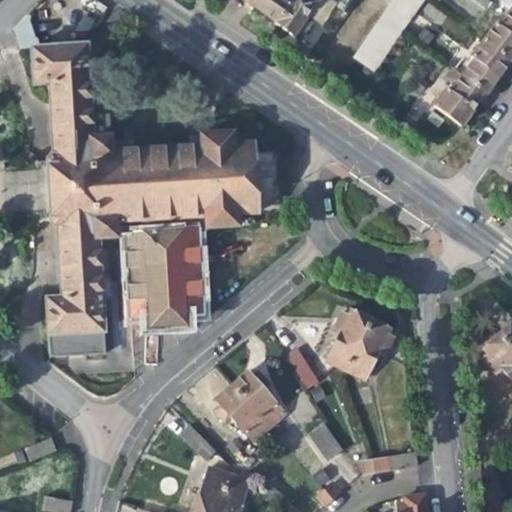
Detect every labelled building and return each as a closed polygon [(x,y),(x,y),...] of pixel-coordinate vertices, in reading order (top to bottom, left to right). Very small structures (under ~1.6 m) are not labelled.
[(240,0),(258,12),(273,23),(288,0),(240,0)] [(288,0),(273,23),(272,24),(290,36),(294,30),(300,34),(308,22),(302,18),(314,0),(288,0)] [(389,0),(350,58),(372,72),(421,0),(389,0)] [(493,25),(481,42),(506,62),(511,54),(511,13),(508,11),(497,27),(493,25)] [(30,18),(13,22),(19,48),(35,45),(30,18)] [(497,74),(506,62),(481,42),(467,61),(470,63),(460,77),(482,94),(497,74)] [(109,150),(108,128),(105,78),(86,79),(84,45),(29,49),(31,85),(46,85),(48,124),(50,157),(43,157),(44,189),(45,208),(46,226),(54,225),(58,298),(44,298),(48,357),(102,355),(99,299),(107,298),(107,281),(98,281),(95,240),(112,239),(113,237),(123,236),(128,319),(144,318),(145,330),(185,328),(184,315),(200,315),(195,231),(205,231),(206,227),(236,226),(235,213),(254,212),(251,143),(231,144),(230,131),(198,134),(198,145),(181,146),(109,150)] [(470,110),(482,94),(460,77),(447,94),(443,92),(431,109),(456,128),(470,110)] [(336,97),(318,87),(314,93),(332,103),(336,97)] [(180,124),(108,128),(109,150),(181,146),(180,124)] [(323,364),(343,373),(367,320),(348,311),(344,318),(338,316),(334,322),(330,332),(337,335),(323,364)] [(387,329),(367,320),(343,373),(361,382),(375,353),(383,356),(388,346),(390,339),(383,336),(387,329)] [(511,322),(497,337),(511,352),(511,322)] [(511,382),(511,352),(497,337),(481,351),(486,355),(480,361),(490,372),(496,366),(511,382)] [(283,357),(297,381),(309,373),(295,350),(283,357)] [(245,374),(229,388),(265,428),(281,415),(259,390),(264,385),(255,374),(250,379),(245,374)] [(249,443),(265,428),(229,388),(212,401),(218,408),(213,412),(216,415),(222,422),(226,418),(249,443)] [(187,427),(177,437),(197,457),(207,448),(187,427)] [(346,459),(330,433),(315,443),(331,468),(346,459)] [(26,463),(52,453),(47,440),(22,451),(26,463)] [(386,458),(388,471),(414,467),(413,454),(386,458)] [(386,458),(380,459),(381,472),(388,471),(386,458)] [(381,472),(380,459),(369,460),(371,473),(381,472)] [(362,475),(371,473),(369,460),(360,462),(362,475)] [(197,498),(191,511),(214,511),(227,478),(207,470),(197,498)] [(339,476),(330,485),(338,493),(347,484),(339,476)] [(235,480),(227,478),(214,511),(235,511),(245,484),(235,480)] [(263,483),(253,496),(274,511),(278,511),(287,501),(263,483)] [(329,484),(322,491),(330,500),(338,493),(330,485),(329,484)] [(315,498),(323,506),(330,500),(322,491),(315,498)] [(38,496),(37,509),(57,511),(62,511),(64,500),(38,496)] [(397,511),(423,511),(422,496),(402,499),(403,505),(396,506),(397,511)] [(316,511),(323,506),(315,498),(309,505),(316,511)]
